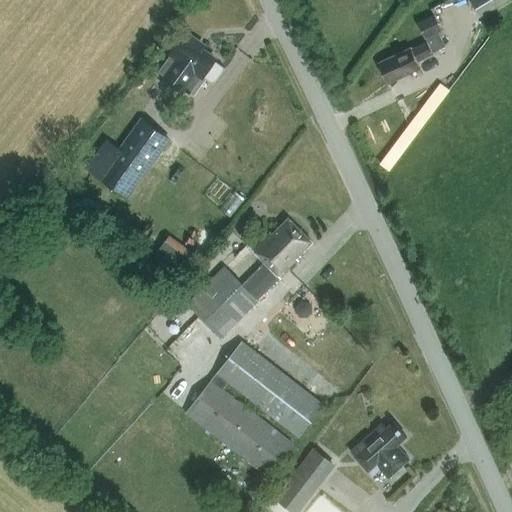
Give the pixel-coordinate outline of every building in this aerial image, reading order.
[(472,0),(481,15),(505,0),(472,0)] [(422,67),(418,60),(435,52),(434,51),(448,44),(440,29),(442,28),(435,14),(420,22),(428,40),(413,47),(412,45),(395,53),(396,55),(381,63),(389,80),(402,73),(403,76),(422,67)] [(166,75),(165,76),(183,88),(184,87),(189,92),(201,75),(202,76),(215,59),(196,45),(198,41),(186,33),(171,53),(172,54),(160,71),(166,75)] [(142,118),(135,128),(112,161),(102,176),(128,194),(152,161),(170,137),(142,118)] [(223,268),(185,305),(219,339),(256,301),(280,278),(297,260),(294,257),(309,242),(286,220),(272,235),(269,232),(251,251),(264,263),(240,286),(234,279),(223,268)] [(168,232),(156,246),(179,264),(191,250),(168,232)] [(295,305),(295,312),(300,317),(307,317),(311,312),(311,305),(307,301),(300,301),(295,305)] [(266,476),(291,445),(222,391),(228,384),(297,437),(321,406),(240,342),(185,413),(266,476)] [(395,445),(405,436),(392,421),(386,428),(381,423),(349,451),(371,475),(378,468),(387,478),(408,459),(395,445)] [(298,511),(335,464),(313,447),(274,498),(292,511),(298,511)]
